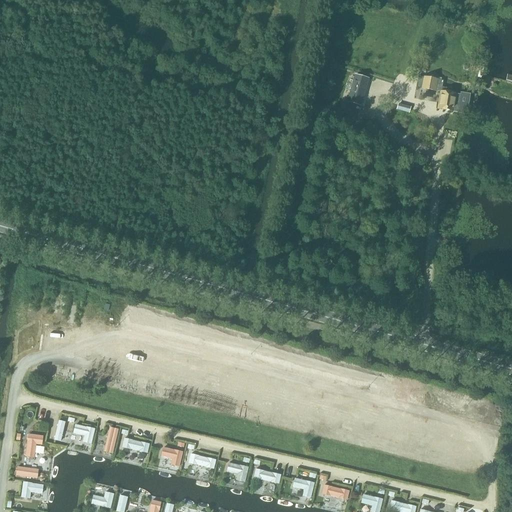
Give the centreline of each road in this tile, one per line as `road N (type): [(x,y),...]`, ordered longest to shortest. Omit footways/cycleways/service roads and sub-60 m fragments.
road 1 (secondary): [(511,368),(0,227)]
road 2 (track): [(0,59),(158,78),(269,104)]
